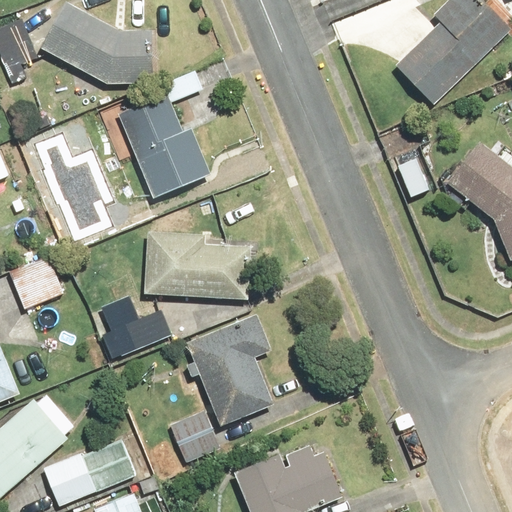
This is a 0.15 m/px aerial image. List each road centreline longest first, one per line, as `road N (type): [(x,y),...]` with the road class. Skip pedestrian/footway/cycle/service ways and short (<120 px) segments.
road 1 (residential): [(261,0),(423,398)]
road 2 (residential): [(423,398),(471,511)]
